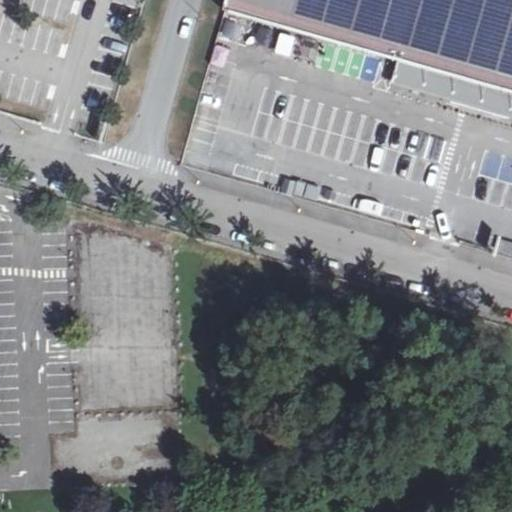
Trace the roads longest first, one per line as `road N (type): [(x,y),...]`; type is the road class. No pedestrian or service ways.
road 1 (unclassified): [(126,187),(511,297)]
road 2 (unclassified): [(179,0),(126,187)]
road 3 (unclassified): [(0,149),(126,187)]
